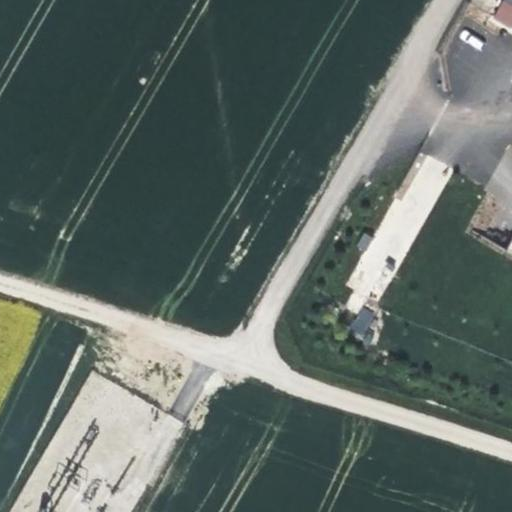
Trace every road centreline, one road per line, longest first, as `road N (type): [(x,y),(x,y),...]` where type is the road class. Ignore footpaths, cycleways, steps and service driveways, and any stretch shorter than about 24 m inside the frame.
road 1 (unclassified): [(117,511),(183,399),(230,360),(448,0)]
road 2 (track): [(511,449),(0,287)]
